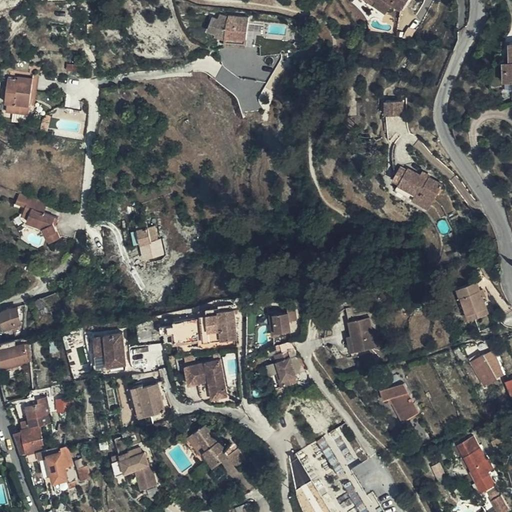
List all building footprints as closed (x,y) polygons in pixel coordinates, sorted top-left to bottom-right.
[(377,0),(390,10),(396,1),(404,7),(409,0),(377,0)] [(236,17),(237,11),(226,9),(225,15),(210,9),(205,22),(213,25),(222,30),(222,34),(221,39),(244,41),(245,30),(246,18),(236,17)] [(254,19),(246,18),(245,30),(253,31),(254,19)] [(222,30),(213,25),(211,29),(222,34),(222,30)] [(258,51),(280,49),(278,36),(257,38),(258,51)] [(4,80),(7,81),(31,82),(25,65),(26,55),(18,56),(17,54),(1,56),(4,80)] [(384,103),(401,105),(402,91),(385,89),(384,103)] [(413,165),(414,162),(411,160),(410,164),(408,164),(401,161),(399,164),(410,168),(412,167),(413,165)] [(435,193),(442,182),(431,169),(430,172),(422,167),(414,162),(413,165),(412,167),(410,168),(399,164),(395,171),(401,175),(398,181),(421,197),(427,188),(435,193)] [(442,182),(445,177),(431,169),(442,182)] [(63,218),(63,216),(60,216),(62,207),(49,205),(52,194),(22,187),(20,198),(30,200),(28,212),(33,213),(32,216),(50,220),(58,234),(69,227),(63,218)] [(430,202),(435,193),(427,188),(421,197),(430,202)] [(149,220),(152,236),(158,235),(155,219),(149,220)] [(140,237),(152,236),(149,220),(137,222),(140,237)] [(475,288),(476,287),(473,276),(452,284),(455,293),(457,292),(464,310),(473,306),(475,311),(480,310),(478,292),(477,292),(475,288)] [(457,292),(455,293),(453,294),(459,311),(464,310),(457,292)] [(36,298),(39,312),(56,310),(54,295),(36,298)] [(278,324),(281,324),(293,324),(292,314),(300,314),(299,299),(293,299),(293,305),(278,305),(278,324)] [(220,305),(211,307),(210,311),(209,319),(211,333),(238,330),(235,301),(220,303),(220,305)] [(25,319),(19,304),(3,311),(9,326),(25,319)] [(281,328),(281,324),(278,324),(278,305),(273,305),(273,328),(281,328)] [(466,315),(475,311),(473,306),(464,310),(466,315)] [(345,331),(348,346),(369,342),(363,311),(342,315),(345,331)] [(175,318),(165,317),(164,325),(174,326),(175,318)] [(127,325),(105,327),(107,346),(112,346),(113,358),(130,357),(127,325)] [(107,346),(105,327),(98,328),(100,347),(106,347),(107,346)] [(14,338),(13,332),(0,334),(0,351),(1,358),(28,353),(27,336),(14,338)] [(296,376),(293,364),(291,351),(290,345),(275,347),(278,366),(281,378),(296,376)] [(486,348),(498,373),(505,370),(494,345),(486,348)] [(485,379),(498,373),(486,348),(479,351),(478,349),(473,351),(485,379)] [(220,349),(186,356),(190,374),(208,371),(211,382),(225,379),(220,349)] [(291,351),(293,364),(306,361),(300,350),(291,351)] [(148,377),(148,374),(139,376),(145,408),(169,403),(163,374),(148,377)] [(227,385),(225,379),(211,382),(212,388),(227,385)] [(417,408),(404,379),(379,384),(382,394),(388,393),(399,416),(417,408)] [(46,387),(41,388),(42,392),(37,393),(38,402),(37,402),(39,416),(40,415),(39,405),(47,404),(46,397),(48,396),(47,388),(46,387)] [(74,399),(74,387),(60,387),(61,399),(74,399)] [(37,393),(35,393),(28,394),(30,403),(37,402),(38,402),(37,393)] [(491,397),(482,402),(489,416),(497,412),(491,397)] [(22,418),(11,419),(21,449),(42,441),(40,429),(42,429),(40,415),(39,416),(37,402),(30,403),(30,408),(31,416),(22,418)] [(22,408),(22,418),(31,416),(30,408),(22,408)] [(209,461),(229,448),(240,440),(235,432),(226,438),(217,424),(213,427),(205,414),(183,430),(195,449),(198,446),(209,461)] [(495,433),(487,436),(494,456),(503,452),(495,433)] [(62,444),(47,447),(53,474),(67,471),(68,475),(74,473),(66,434),(60,435),(62,444)] [(54,437),(46,440),(47,447),(62,444),(60,435),(54,437)] [(240,440),(229,448),(237,461),(248,453),(240,440)] [(136,461),(146,458),(143,447),(147,446),(145,441),(142,442),(143,445),(119,451),(111,453),(114,467),(136,461)] [(488,482),(481,469),(477,471),(465,448),(474,444),(473,442),(457,452),(472,479),(477,475),(482,486),(488,482)] [(477,471),(481,469),(485,466),(479,454),(474,444),(465,448),(477,471)] [(119,451),(118,445),(109,448),(111,453),(119,451)] [(479,454),(485,466),(487,465),(481,453),(479,454)] [(155,477),(150,457),(146,458),(136,461),(141,481),(155,477)] [(477,489),(482,486),(477,475),(472,479),(477,489)] [(499,511),(500,511),(510,507),(503,492),(493,497),(499,511)] [(489,511),(499,511),(494,503),(493,503),(490,498),(484,501),(489,511)]
